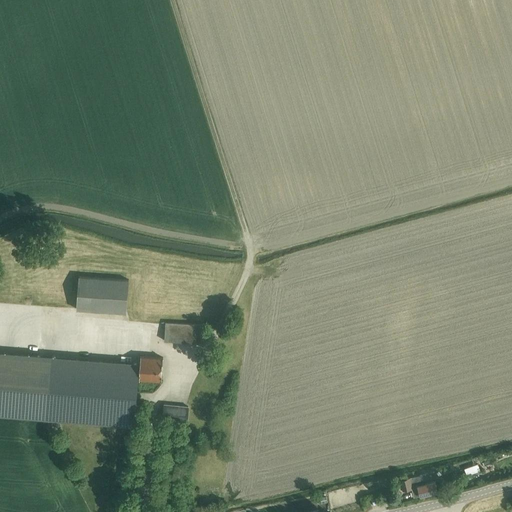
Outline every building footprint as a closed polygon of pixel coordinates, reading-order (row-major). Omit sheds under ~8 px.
[(77,309),(126,312),(129,280),(79,276),(77,309)] [(204,343),(205,325),(165,322),(164,341),(204,343)] [(0,352),(0,413),(48,417),(53,357),(0,352)] [(141,356),(139,379),(162,380),(163,357),(141,356)] [(53,357),(48,417),(132,424),(137,364),(53,357)] [(164,404),(162,418),(187,421),(188,407),(164,404)] [(464,469),(466,473),(467,476),(481,471),(478,464),(464,469)] [(404,479),(406,489),(412,488),(414,497),(420,496),(438,492),(435,481),(421,485),(418,475),(404,479)] [(384,478),(378,480),(380,487),(386,485),(384,478)] [(326,496),(318,498),(319,504),(327,502),(326,496)]
